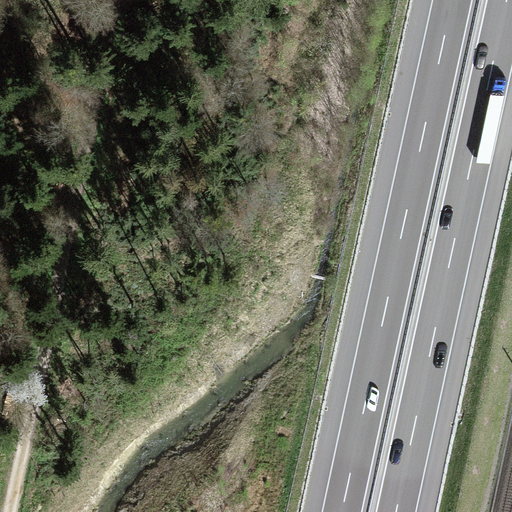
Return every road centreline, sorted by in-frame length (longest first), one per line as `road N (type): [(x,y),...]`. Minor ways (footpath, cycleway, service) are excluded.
road 1 (motorway): [(396,511),(506,0)]
road 2 (motorway): [(452,0),(342,511)]
road 3 (track): [(109,0),(6,511)]
